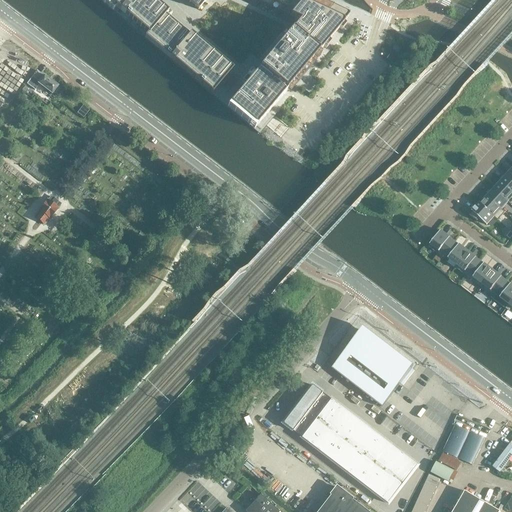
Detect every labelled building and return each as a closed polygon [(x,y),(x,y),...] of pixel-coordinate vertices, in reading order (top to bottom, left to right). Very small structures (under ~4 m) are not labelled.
[(100,0),(212,94),(230,73),(224,68),(225,67),(221,64),(217,61),(213,57),(209,54),(205,50),(200,47),(197,44),(146,0),(100,0)] [(301,20),(296,25),(323,47),(339,29),(336,27),(341,22),(343,24),(348,18),(348,17),(348,16),(348,15),(347,15),(346,14),(336,9),(333,13),(330,10),(332,7),(317,1),(316,2),(313,0),(187,0),(199,10),(205,2),(206,0),(255,0),(296,19),(297,17),(301,20)] [(298,77),(323,47),(296,25),(284,39),(266,61),(293,84),(298,77)] [(5,45),(0,50),(0,65),(2,67),(13,51),(5,45)] [(13,51),(2,67),(11,74),(23,59),(13,51)] [(23,59),(11,74),(20,81),(32,66),(23,59)] [(291,86),(293,84),(266,61),(265,63),(262,66),(260,68),(287,91),(289,89),(291,86)] [(271,109),(287,91),(260,68),(246,84),(229,105),(254,126),(256,127),(264,118),(269,111),(271,109)] [(36,89),(40,84),(53,93),(58,86),(58,85),(52,81),(37,70),(27,83),(36,89)] [(353,91),(361,99),(378,83),(371,75),(353,91)] [(235,83),(230,78),(226,83),(231,88),(235,83)] [(346,99),(313,134),(322,143),(356,108),(346,99)] [(307,139),(298,152),(308,159),(317,146),(307,139)] [(511,177),(508,174),(501,181),(511,191),(511,177)] [(511,205),(511,191),(501,181),(494,189),(508,202),(511,206),(511,205)] [(494,189),(487,196),(501,210),(502,209),(508,202),(494,189)] [(480,203),(480,204),(495,217),(494,217),(498,221),(498,220),(505,213),(505,212),(502,209),(501,210),(487,196),(480,203)] [(57,209),(61,204),(51,197),(47,201),(46,201),(39,210),(40,211),(35,217),(36,218),(35,219),(43,224),(44,224),(45,224),(50,218),(50,219),(58,209),(57,209)] [(480,203),(472,212),(473,212),(470,216),(477,222),(480,219),(487,225),(494,217),(495,217),(480,204),(480,203)] [(444,256),(454,242),(450,239),(450,238),(441,231),(429,247),(443,258),(444,256)] [(457,266),(468,252),(459,245),(454,242),(444,256),(457,266)] [(468,277),(480,262),(476,259),(476,258),(468,252),(457,266),(455,268),(467,277),(468,277)] [(482,285),(493,270),(484,264),(480,262),(468,277),(480,286),(481,287),(482,285)] [(496,295),(506,281),(502,278),(493,270),(482,285),(496,295)] [(509,305),(511,300),(511,285),(511,284),(510,285),(506,281),(496,295),(509,305)] [(494,300),(490,307),(500,311),(504,304),(494,300)] [(351,345),(362,330),(359,328),(353,337),(339,357),(329,370),(381,410),(391,397),(401,384),(361,354),(358,359),(349,352),(353,347),(351,345)] [(412,368),(362,330),(351,345),(353,347),(349,352),(358,359),(361,354),(401,384),(413,369),(412,368)] [(303,437),(389,504),(418,466),(333,399),(303,437)] [(444,452),(472,465),(484,439),(456,426),(444,452)] [(511,443),(511,444),(494,467),(501,472),(511,457),(511,443)] [(444,453),(438,462),(457,471),(462,462),(444,453)] [(437,462),(431,472),(449,482),(454,472),(437,462)] [(459,474),(454,472),(449,482),(454,484),(459,474)] [(411,511),(425,511),(440,480),(429,475),(411,511)] [(369,511),(338,488),(319,511),(369,511)] [(465,491),(453,511),(500,511),(465,491)] [(261,496),(247,511),(246,511),(279,511),(275,508),(266,500),(261,496)]
